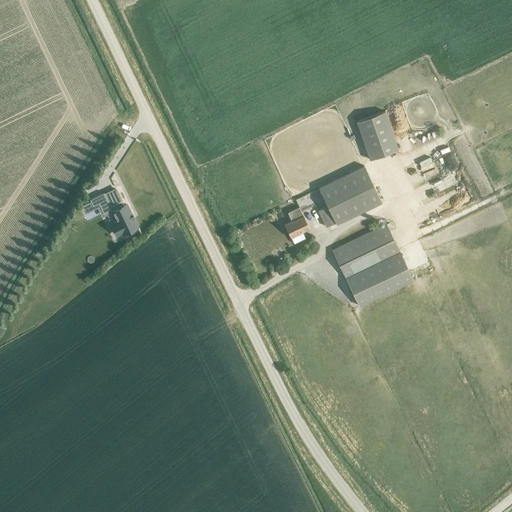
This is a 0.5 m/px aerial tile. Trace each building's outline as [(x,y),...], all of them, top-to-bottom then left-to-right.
[(357,121),(370,159),(398,149),(385,111),(357,121)] [(437,152),(440,159),(447,156),(445,149),(437,152)] [(435,185),(460,175),(454,160),(432,170),(430,166),(424,169),(427,175),(430,174),(435,185)] [(319,187),(328,206),(318,210),(326,226),(335,222),(336,223),(381,202),(364,166),(319,187)] [(104,193),(90,200),(91,202),(93,206),(99,203),(104,213),(110,210),(111,213),(115,221),(110,224),(116,236),(122,234),(122,235),(139,227),(127,202),(123,204),(122,201),(111,206),(104,193)] [(285,224),(291,237),(309,228),(303,215),(299,207),(288,212),(292,221),(285,224)] [(426,220),(428,226),(437,223),(435,217),(426,220)] [(417,225),(419,230),(428,227),(426,221),(417,225)] [(413,279),(400,252),(386,224),(332,250),(359,305),(413,279)]
